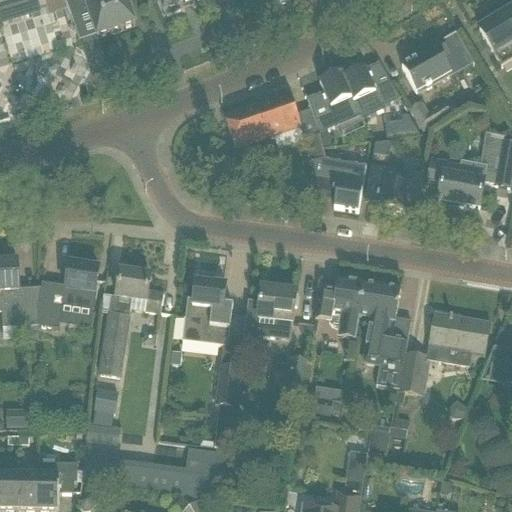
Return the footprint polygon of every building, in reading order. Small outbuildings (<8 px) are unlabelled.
[(27,0),(0,0),(0,33),(1,36),(3,35),(0,23),(0,17),(30,8),(27,0)] [(108,0),(94,5),(92,0),(66,0),(75,22),(90,17),(97,40),(134,28),(124,0),(108,0)] [(157,0),(163,16),(166,15),(167,19),(181,13),(179,10),(181,9),(182,10),(194,5),(194,4),(204,0),(157,0)] [(411,47),(452,28),(442,5),(400,25),(411,47)] [(511,13),(478,34),(489,52),(494,61),(495,60),(501,70),(511,63),(511,13)] [(418,62),(402,71),(416,97),(426,91),(427,92),(432,90),(431,88),(451,77),(453,80),(474,68),(456,37),(442,44),(440,41),(419,53),(422,60),(418,62)] [(344,81),(343,81),(361,120),(360,121),(361,125),(385,114),(383,110),(400,103),(379,66),(364,72),(344,81)] [(324,95),(307,102),(320,138),(360,121),(361,120),(343,81),(344,81),(341,75),(319,85),(324,95)] [(287,99),(255,110),(260,128),(264,126),(270,142),(299,132),(287,99)] [(436,129),(443,125),(437,113),(428,117),(427,118),(421,107),(408,114),(422,139),(436,129)] [(260,128),(255,110),(225,120),(236,151),(230,153),(227,156),(226,158),(225,160),(224,164),(225,167),(228,176),(240,172),(242,169),(241,167),(259,161),(264,175),(277,170),(273,150),(270,142),(264,126),(260,128)] [(402,125),(384,128),(386,143),(419,138),(408,119),(402,120),(402,125)] [(511,178),(511,146),(503,145),(504,140),(494,138),(488,174),(474,172),(475,167),(461,164),(460,168),(431,163),(427,188),(440,190),(438,202),(464,206),(464,209),(479,212),(483,187),(510,192),(511,178)] [(306,142),(312,165),(325,162),(319,139),(306,142)] [(375,147),(373,158),(388,160),(391,146),(375,147)] [(325,162),(312,165),(316,183),(331,185),(329,198),(336,199),(334,212),(358,216),(366,169),(326,162),(325,162)] [(371,170),(365,204),(382,206),(380,214),(404,218),(405,210),(415,212),(420,178),(371,170)] [(285,202),(287,213),(299,215),(300,204),(285,202)] [(17,264),(0,265),(0,311),(2,312),(2,316),(3,331),(28,329),(38,329),(39,329),(38,314),(39,314),(42,291),(19,293),(19,291),(18,284),(17,264)] [(65,293),(42,290),(42,291),(39,314),(38,314),(39,329),(58,332),(62,310),(92,315),(99,272),(69,268),(65,293)] [(110,318),(101,378),(120,382),(131,313),(145,315),(162,317),(165,297),(148,294),(150,280),(121,275),(118,295),(114,318),(110,318)] [(336,296),(330,329),(341,333),(341,335),(340,340),(355,343),(358,320),(364,287),(338,282),(336,296)] [(189,303),(188,303),(183,345),(228,351),(233,309),(223,308),(226,289),(196,285),(194,306),(189,306),(189,303)] [(364,287),(358,320),(371,322),(370,331),(390,335),(386,356),(403,359),(405,359),(411,324),(396,322),(398,313),(401,293),(364,287)] [(290,344),(292,327),(293,328),(294,316),(296,296),(262,292),(260,307),(248,305),(242,358),(256,360),(258,340),(290,344)] [(430,340),(429,348),(430,350),(430,352),(444,355),(442,366),(469,370),(471,360),(483,362),(486,349),(489,329),(436,319),(432,339),(430,340)] [(38,329),(28,329),(29,341),(39,341),(38,329)] [(390,335),(370,331),(364,362),(380,364),(377,385),(398,389),(403,359),(386,356),(390,335)] [(144,344),(152,345),(154,338),(146,336),(144,344)] [(430,350),(429,348),(426,363),(442,366),(444,355),(430,352),(430,350)] [(173,354),(171,367),(181,368),(182,356),(173,354)] [(511,354),(509,354),(503,388),(511,389),(511,354)] [(426,363),(403,359),(398,389),(396,396),(397,396),(405,397),(419,400),(426,363)] [(289,363),(283,399),(302,402),(303,395),(308,366),(289,363)] [(220,370),(215,410),(235,412),(240,372),(220,370)] [(86,428),(79,486),(222,506),(224,484),(223,484),(226,457),(189,453),(186,473),(118,464),(120,452),(118,451),(120,433),(113,432),(115,419),(116,419),(119,397),(97,393),(93,415),(95,415),(93,429),(86,428)] [(302,402),(299,423),(330,428),(340,430),(344,405),(341,405),(334,404),(316,401),(316,397),(303,395),(302,402)] [(397,396),(396,405),(403,407),(405,397),(397,396)] [(455,406),(453,407),(452,409),(451,410),(450,412),(450,414),(450,416),(450,419),(450,421),(451,422),(464,422),(468,411),(457,405),(455,406)] [(28,413),(6,414),(6,432),(28,432),(28,413)] [(388,438),(405,442),(407,431),(390,428),(389,434),(388,438)] [(320,436),(323,440),(333,441),(337,439),(330,429),(320,436)] [(217,431),(215,452),(230,454),(233,433),(217,431)] [(372,431),(368,452),(385,456),(388,438),(389,434),(372,431)] [(8,449),(18,449),(19,441),(8,441),(8,449)] [(19,441),(18,449),(29,449),(29,441),(19,441)] [(367,454),(350,452),(346,484),(363,486),(367,454)] [(38,480),(37,511),(58,511),(59,498),(74,498),(74,486),(77,486),(77,468),(39,468),(38,480)] [(17,511),(18,479),(0,478),(0,511),(17,511)] [(18,479),(17,511),(37,511),(38,480),(18,479)] [(358,511),(360,499),(361,499),(363,486),(346,484),(344,497),(336,495),(333,511),(325,511),(303,509),(302,511),(358,511)] [(440,497),(447,498),(452,494),(453,487),(442,484),(440,497)] [(79,505),(80,511),(90,511),(96,506),(95,500),(91,497),(85,498),(79,505)] [(183,503),(182,511),(195,511),(197,505),(183,503)]
